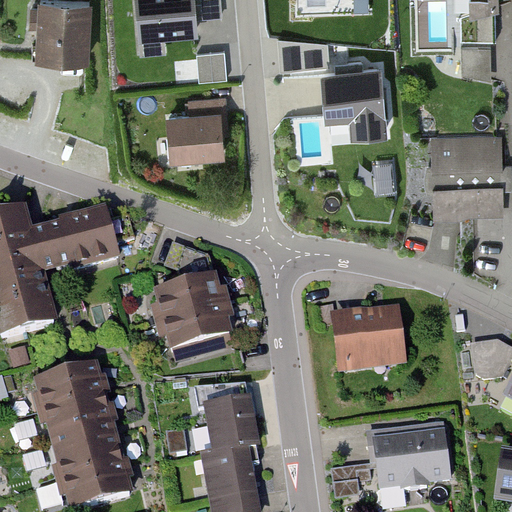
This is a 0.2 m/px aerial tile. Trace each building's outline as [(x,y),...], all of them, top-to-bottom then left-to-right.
[(90,0),(34,0),(34,56),(89,57),(90,0)] [(135,0),(138,39),(201,35),(200,18),(199,0),(135,0)] [(225,0),(199,0),(200,18),(227,16),(225,0)] [(202,77),(231,75),(229,46),(200,47),(202,77)] [(497,46),(464,47),(465,78),(498,78),(497,46)] [(388,63),(317,68),(320,111),(354,109),(355,128),(392,125),(388,63)] [(190,110),(165,112),(169,160),(233,154),(228,95),(189,98),(190,110)] [(502,139),(433,140),(434,167),(429,167),(427,173),(427,179),(428,185),(430,191),(435,190),(436,215),(504,214),(503,188),(507,188),(511,188),(511,182),(511,181),(511,175),(511,171),(511,165),(503,165),(502,139)] [(27,207),(0,213),(0,339),(57,324),(46,281),(32,228),(27,207)] [(108,208),(32,228),(46,281),(122,261),(108,208)] [(154,295),(163,326),(229,307),(220,275),(154,295)] [(401,306),(331,316),(340,375),(409,365),(401,306)] [(229,307),(163,326),(171,353),(191,348),(195,361),(229,351),(225,339),(237,335),(229,307)] [(511,334),(502,329),(476,379),(511,398),(511,334)] [(40,415),(110,397),(101,364),(31,382),(40,415)] [(49,448),(119,430),(110,397),(40,415),(49,448)] [(253,397),(201,407),(211,458),(251,451),(263,449),(253,397)] [(57,482),(127,463),(119,430),(49,448),(57,482)] [(448,431),(369,441),(377,497),(456,486),(448,431)] [(262,511),(251,451),(211,458),(201,460),(210,511),(262,511)] [(511,454),(503,454),(496,507),(511,508),(511,454)] [(65,511),(76,511),(136,496),(127,463),(57,482),(65,511)]
